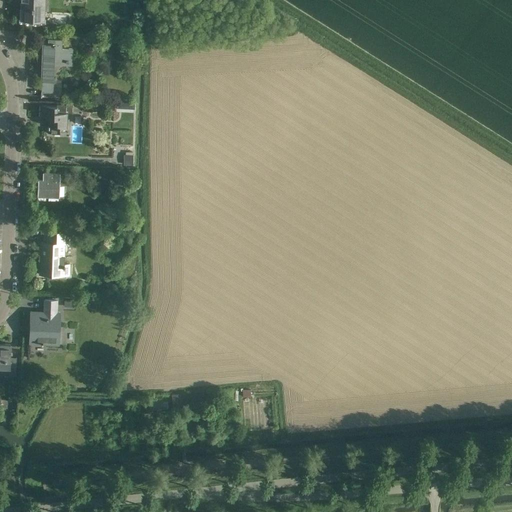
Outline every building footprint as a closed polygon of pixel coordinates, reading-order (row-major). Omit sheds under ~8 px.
[(44,18),(44,0),(20,0),(20,18),(32,19),(32,17),(44,18)] [(42,43),(42,69),(54,69),(54,60),(66,61),(65,61),(68,62),(68,61),(72,61),(72,48),(61,48),(62,39),(48,38),(48,43),(42,43)] [(54,69),(42,69),(41,91),(53,92),(54,69)] [(40,105),(40,117),(49,117),(49,131),(51,131),(51,134),(60,134),(60,127),(66,127),(67,112),(72,113),(72,104),(56,103),(56,106),(40,105)] [(132,155),(123,155),(123,165),(132,165),(132,155)] [(59,196),(60,172),(42,171),(42,178),(37,178),(37,195),(59,196)] [(40,241),(39,273),(69,274),(70,264),(63,264),(64,243),(69,243),(70,232),(45,231),(44,241),(40,241)] [(43,312),(31,312),(29,347),(31,347),(31,343),(58,344),(59,313),(56,313),(57,300),(43,299),(43,312)] [(0,343),(0,372),(9,373),(8,375),(15,376),(16,357),(10,357),(10,344),(0,343)] [(250,388),(242,389),(243,396),(251,396),(250,388)] [(182,408),(181,394),(172,395),(173,409),(182,408)]
